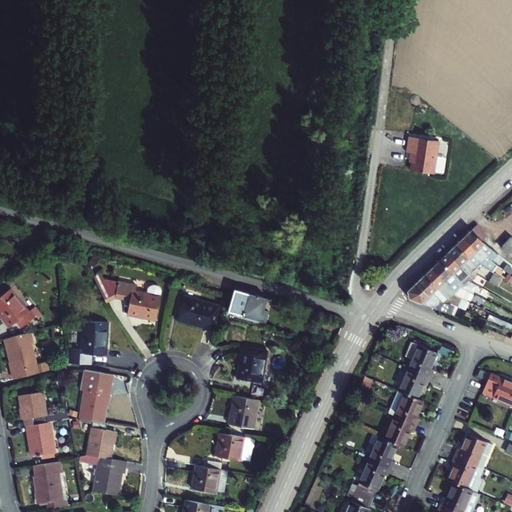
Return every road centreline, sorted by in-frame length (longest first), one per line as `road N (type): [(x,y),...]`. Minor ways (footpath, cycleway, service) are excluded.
road 1 (unclassified): [(354,315),(0,209)]
road 2 (unclassified): [(359,268),(390,0)]
road 3 (tertiary): [(273,511),(365,321)]
road 4 (tertiary): [(379,300),(511,167)]
road 5 (unclassified): [(478,340),(403,511)]
road 6 (residential): [(160,420),(180,421),(196,410),(199,381),(187,366),(158,364),(144,378),(141,398),(151,415)]
